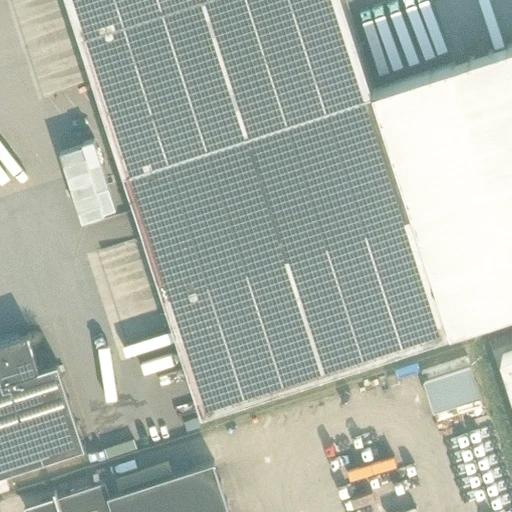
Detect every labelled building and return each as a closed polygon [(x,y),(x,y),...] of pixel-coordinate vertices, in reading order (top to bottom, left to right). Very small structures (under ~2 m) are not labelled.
[(71,0),(125,167),(203,409),(452,328),(511,308),(511,42),(374,87),(345,0),(71,0)] [(105,210),(117,206),(94,136),(83,140),(84,143),(61,151),(83,220),(106,212),(105,210)] [(0,474),(86,447),(58,363),(39,370),(28,334),(32,333),(31,332),(0,341),(0,474)] [(197,417),(184,421),(188,430),(200,426),(197,417)] [(24,507),(27,511),(230,511),(214,460),(110,494),(106,481),(58,496),(56,489),(54,490),(56,496),(24,507)] [(5,478),(0,479),(0,491),(9,488),(5,478)]
